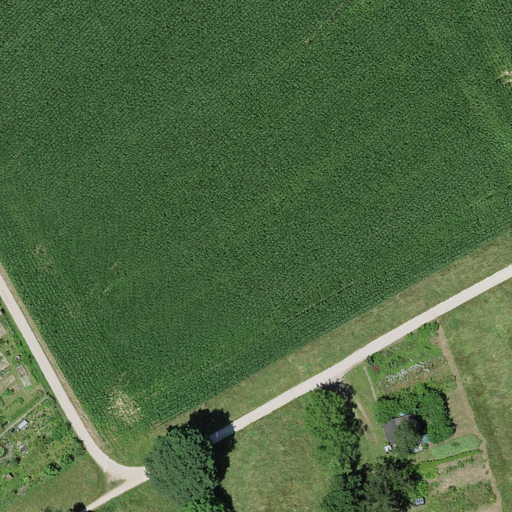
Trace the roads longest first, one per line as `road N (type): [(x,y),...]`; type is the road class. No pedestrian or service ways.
road 1 (track): [(511,270),(132,482)]
road 2 (track): [(0,288),(94,456),(132,482)]
